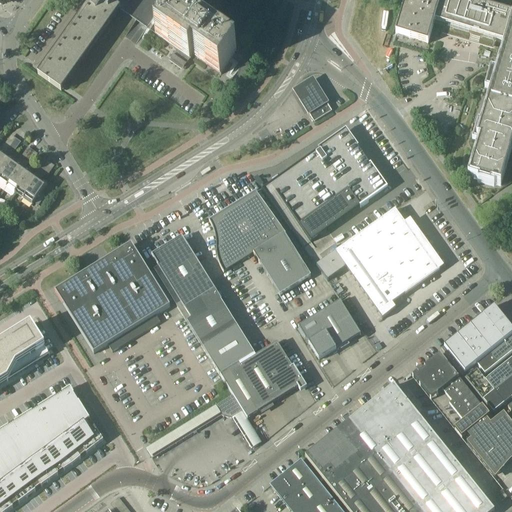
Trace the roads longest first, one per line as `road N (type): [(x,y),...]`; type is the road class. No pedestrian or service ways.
road 1 (unclassified): [(502,272),(217,499),(192,502),(124,477),(66,511)]
road 2 (tertiary): [(105,222),(263,120),(308,54)]
road 3 (tertiary): [(298,49),(274,89),(236,126),(98,211)]
road 4 (unclassified): [(98,211),(10,72),(11,32),(34,0)]
road 5 (unclassified): [(464,221),(373,95),(308,54)]
road 6 (unknown): [(150,483),(216,431),(254,469)]
road 7 (tertiary): [(0,287),(105,222)]
